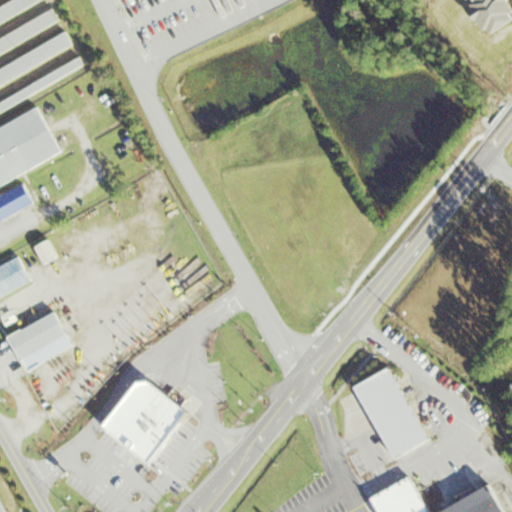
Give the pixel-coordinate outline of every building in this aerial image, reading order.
[(0,24),(46,0),(14,0),(0,7),(0,24)] [(0,54),(60,23),(54,11),(0,39),(0,54)] [(0,68),(0,84),(74,48),(68,35),(0,68)] [(85,66),(80,58),(0,101),(0,109),(1,112),(85,66)] [(0,186),(63,156),(40,110),(0,129),(0,186)] [(0,223),(34,205),(23,185),(0,197),(0,223)] [(0,297),(32,280),(20,257),(0,267),(0,297)] [(19,360),(68,337),(56,313),(8,335),(19,360)] [(161,432),(190,450),(230,387),(201,369),(161,432)] [(508,511),(494,484),(437,511),(428,511),(412,477),(376,495),(384,511),(508,511)]
